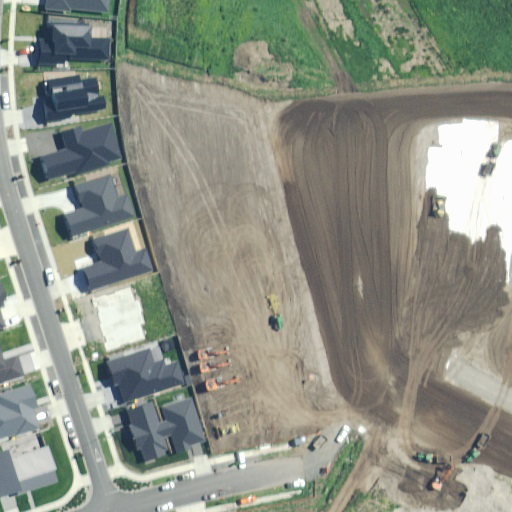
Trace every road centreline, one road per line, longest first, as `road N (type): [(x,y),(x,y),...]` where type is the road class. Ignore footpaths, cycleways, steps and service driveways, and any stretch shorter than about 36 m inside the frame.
road 1 (residential): [(111,510),(0,153)]
road 2 (residential): [(111,510),(294,469)]
